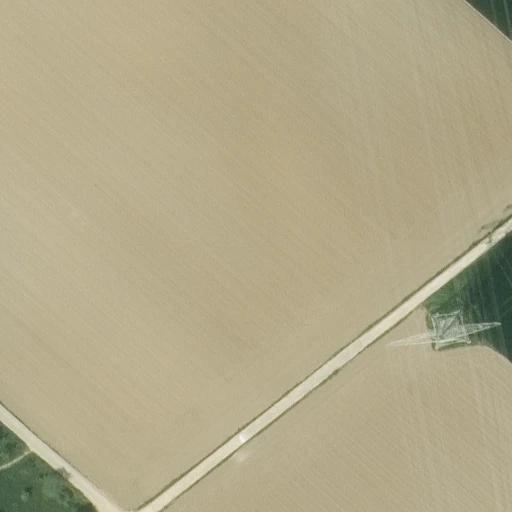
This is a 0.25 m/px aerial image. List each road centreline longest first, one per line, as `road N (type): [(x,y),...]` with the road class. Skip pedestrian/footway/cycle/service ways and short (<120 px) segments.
road 1 (track): [(151,511),(511,227)]
road 2 (track): [(0,416),(109,511)]
